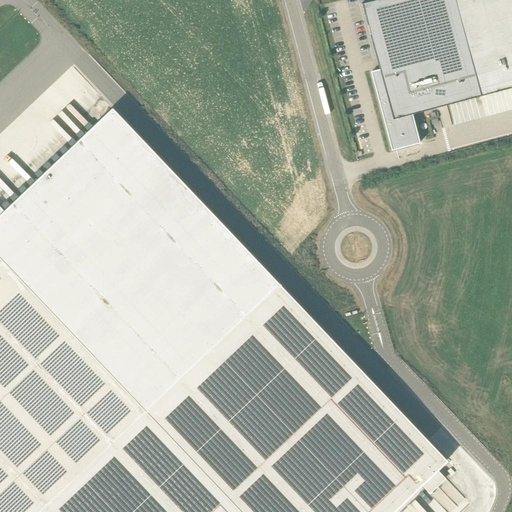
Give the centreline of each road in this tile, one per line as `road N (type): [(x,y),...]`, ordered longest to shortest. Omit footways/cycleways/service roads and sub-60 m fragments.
road 1 (unclassified): [(348,220),(290,0)]
road 2 (unknown): [(375,168),(377,149),(341,13)]
road 3 (unknown): [(375,168),(511,120)]
road 4 (unclassified): [(332,265),(356,277),(383,258),(379,231),(348,220)]
